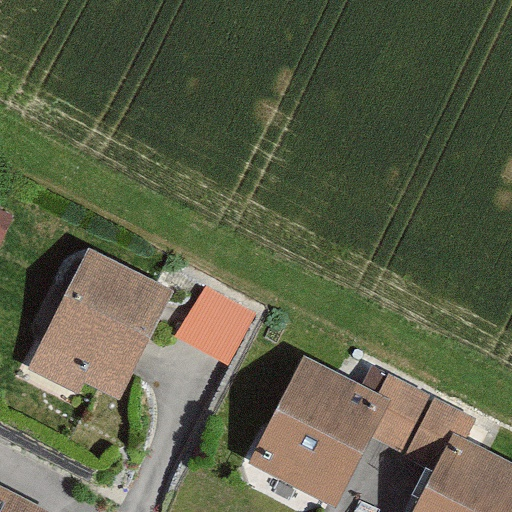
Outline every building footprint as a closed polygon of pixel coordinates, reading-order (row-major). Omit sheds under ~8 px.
[(189,297),(101,254),(49,363),(137,405),(189,297)] [(231,361),(257,305),(200,278),(174,334),(231,361)] [(383,400),(318,365),(264,464),(342,505),(376,442),(395,407),(383,400)] [(395,407),(376,442),(444,478),(463,440),(478,447),(489,425),(394,378),(383,400),(395,407)] [(511,511),(511,464),(478,447),(463,440),(444,478),(426,511),(511,511)] [(55,511),(0,482),(0,511),(55,511)]
